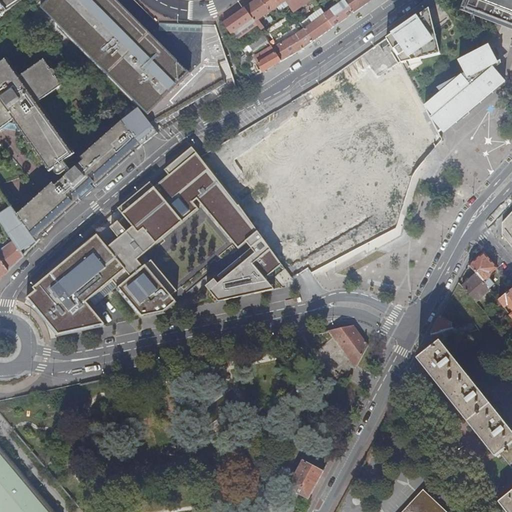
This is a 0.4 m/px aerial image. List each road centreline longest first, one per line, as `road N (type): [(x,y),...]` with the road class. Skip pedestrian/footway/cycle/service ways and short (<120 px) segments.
road 1 (secondary): [(403,0),(275,91),(178,140),(24,277),(6,320)]
road 2 (tertiary): [(25,356),(75,360),(340,303),(368,308),(413,333)]
road 3 (residential): [(489,511),(398,366)]
road 4 (secondary): [(323,511),(398,366)]
road 5 (secondary): [(413,333),(473,218)]
